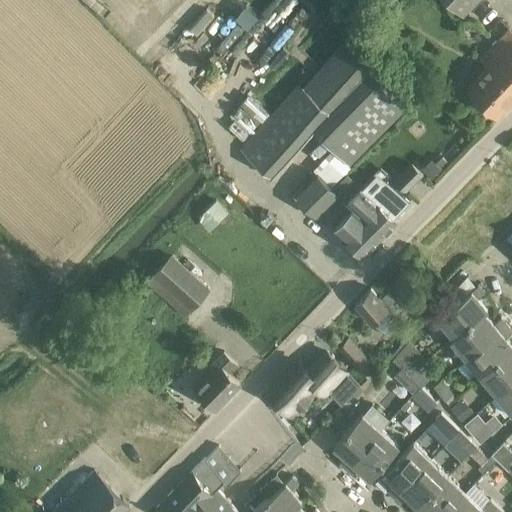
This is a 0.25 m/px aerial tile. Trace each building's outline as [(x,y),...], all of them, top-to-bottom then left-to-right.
[(451,0),(464,12),(475,0),(451,0)] [(372,25),(387,26),(387,12),(373,11),(372,25)] [(358,28),(303,90),(297,85),(271,113),(277,119),(247,152),(272,174),(314,127),(349,163),(421,91),(409,79),(410,78),(358,28)] [(489,67),(468,89),(497,117),(511,101),(511,30),(510,28),(481,59),(489,67)] [(242,104),(234,114),(253,130),(261,120),(242,104)] [(432,158),(423,168),(433,178),(442,169),(443,169),(449,163),(443,156),(436,162),(432,158)] [(426,172),(416,163),(398,181),(408,190),(426,172)] [(348,173),(335,186),(344,196),(357,183),(348,173)] [(363,188),(350,201),(356,207),(384,234),(396,221),(394,220),(406,208),(387,190),(377,201),(363,188)] [(335,228),(349,242),(363,256),(384,234),(356,207),(335,228)] [(147,279),(186,315),(211,289),(172,252),(147,279)] [(356,303),(373,320),(374,320),(385,331),(412,303),(392,283),(380,296),(371,288),(356,303)] [(433,310),(439,317),(454,335),(450,339),(451,340),(486,312),(489,309),(479,297),(485,292),(479,284),(452,306),(445,298),(435,307),(435,308),(433,310)] [(495,323),(486,312),(451,340),(466,359),(507,325),(501,318),(495,323)] [(511,331),(511,330),(507,325),(466,359),(482,377),(511,352),(511,344),(506,337),(511,331)] [(338,350),(342,354),(365,375),(376,364),(349,338),(338,350)] [(393,359),(409,374),(421,364),(405,347),(393,359)] [(299,361),(272,390),(292,410),(318,382),(327,390),(347,370),(327,351),(308,370),(299,361)] [(511,352),(482,377),(497,396),(511,383),(511,352)] [(236,366),(224,353),(216,360),(222,366),(198,390),(216,408),(239,385),(228,374),(236,366)] [(412,396),(412,397),(422,387),(422,386),(409,374),(393,359),(386,366),(395,375),(395,376),(413,394),(412,396)] [(422,364),(421,364),(409,374),(422,386),(429,379),(418,368),(422,364)] [(455,394),(443,379),(434,386),(446,401),(455,394)] [(511,383),(497,396),(511,414),(511,383)] [(422,387),(412,397),(429,412),(438,402),(434,398),(422,387)] [(462,397),(451,407),(465,423),(476,413),(462,397)] [(408,400),(401,407),(406,411),(412,403),(408,400)] [(340,462),(347,468),(381,429),(390,420),(372,404),(364,413),(363,413),(334,445),(346,456),(340,462)] [(435,420),(454,438),(462,430),(460,428),(459,430),(442,413),(435,420)] [(479,416),(467,425),(480,442),(492,433),(479,416)] [(381,429),(347,468),(353,474),(359,467),(371,478),(400,445),(381,429)] [(462,430),(454,438),(470,454),(478,446),(462,430)] [(511,450),(504,442),(492,454),(498,460),(509,471),(511,467),(511,450)] [(389,490),(396,497),(433,460),(416,443),(386,474),(395,483),(389,490)] [(242,511),(217,487),(226,477),(228,479),(241,466),(219,444),(158,507),(163,511),(242,511)] [(484,474),(498,460),(492,454),(489,458),(480,449),(474,456),(482,465),(479,468),(484,474)] [(433,460),(396,497),(402,502),(408,496),(419,507),(450,476),(433,460)] [(119,511),(129,503),(96,471),(54,511),(119,511)] [(293,476),(278,489),(254,510),(255,511),(289,511),(300,504),(303,501),(292,489),(299,483),(293,476)] [(446,511),(467,492),(450,476),(419,507),(424,511),(446,511)] [(480,511),(484,509),(467,492),(446,511),(480,511)] [(484,509),(487,511),(504,511),(492,500),(484,509)]
